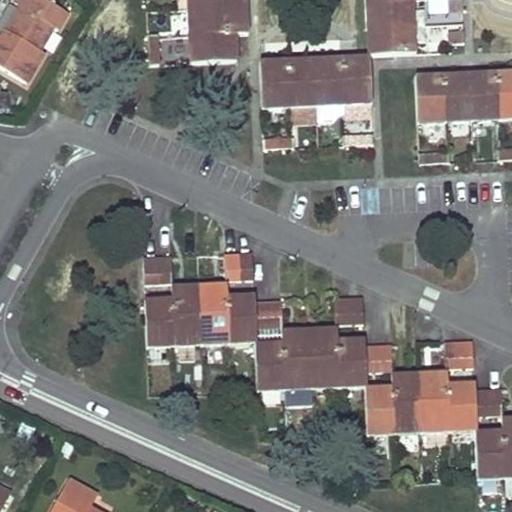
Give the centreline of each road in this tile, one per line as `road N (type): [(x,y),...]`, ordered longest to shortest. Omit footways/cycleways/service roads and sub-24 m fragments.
road 1 (residential): [(44,168),(89,158),(511,340)]
road 2 (tertiary): [(0,373),(308,511)]
